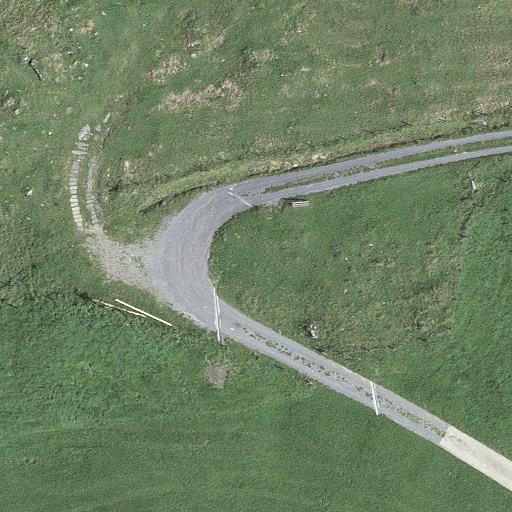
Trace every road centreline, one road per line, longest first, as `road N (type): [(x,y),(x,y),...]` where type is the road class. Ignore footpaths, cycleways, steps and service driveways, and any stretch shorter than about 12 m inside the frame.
road 1 (track): [(145,253),(165,283),(192,302),(445,433),(511,480)]
road 2 (track): [(511,143),(220,201),(145,253)]
